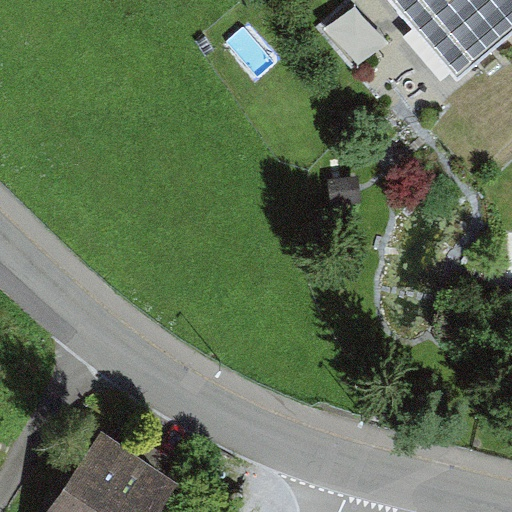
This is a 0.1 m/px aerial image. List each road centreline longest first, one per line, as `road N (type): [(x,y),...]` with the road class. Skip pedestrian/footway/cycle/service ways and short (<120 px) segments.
road 1 (unclassified): [(357,470),(219,414),(107,335),(0,241)]
road 2 (unclassified): [(511,510),(357,470)]
